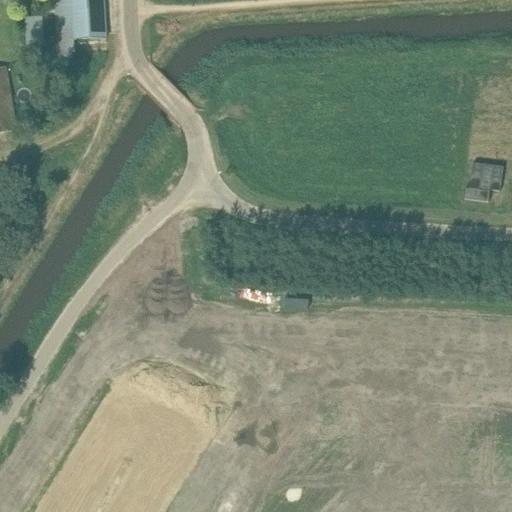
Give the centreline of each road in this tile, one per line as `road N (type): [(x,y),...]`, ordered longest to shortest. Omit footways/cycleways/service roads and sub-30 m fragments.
road 1 (unclassified): [(0,427),(106,265),(206,179)]
road 2 (unclassified): [(511,234),(275,221),(238,210),(206,179)]
road 3 (track): [(0,297),(94,143),(102,92),(130,52)]
road 4 (unclassified): [(206,179),(189,120),(130,52),(128,0)]
